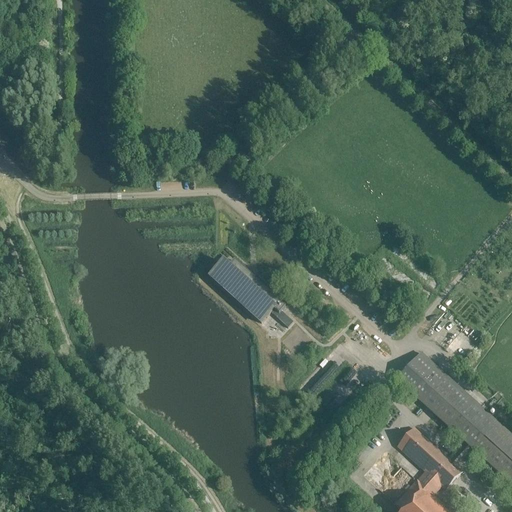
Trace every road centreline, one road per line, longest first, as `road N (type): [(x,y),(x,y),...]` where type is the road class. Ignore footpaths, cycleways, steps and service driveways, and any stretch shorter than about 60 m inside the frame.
road 1 (unknown): [(58,0),(57,163),(19,192),(18,221),(69,348),(220,511)]
road 2 (tertiary): [(191,511),(53,372),(0,237)]
